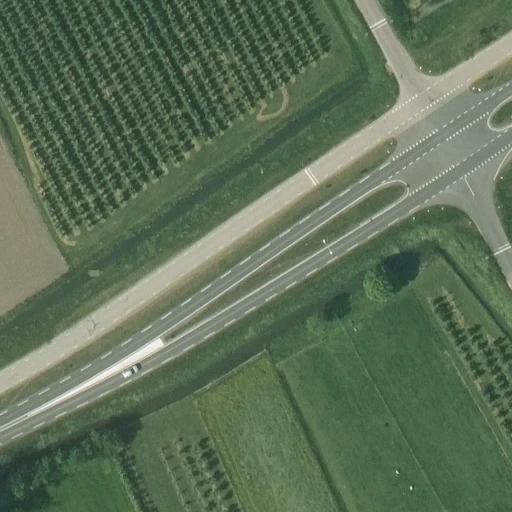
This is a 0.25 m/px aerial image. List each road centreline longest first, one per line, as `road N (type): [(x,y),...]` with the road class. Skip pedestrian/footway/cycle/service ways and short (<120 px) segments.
road 1 (primary): [(0,433),(172,351),(460,175)]
road 2 (primary): [(439,136),(160,332),(0,427)]
road 3 (unclassified): [(421,102),(0,385)]
